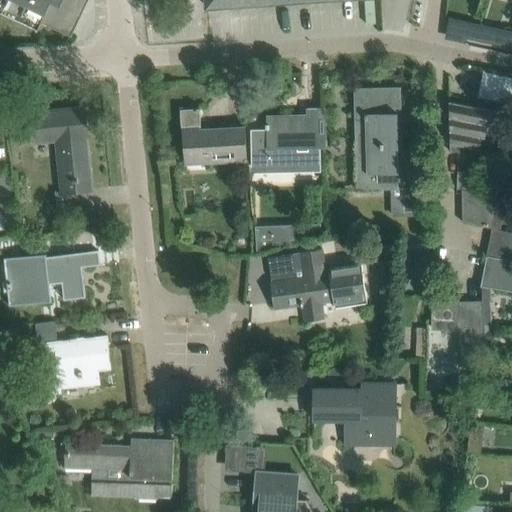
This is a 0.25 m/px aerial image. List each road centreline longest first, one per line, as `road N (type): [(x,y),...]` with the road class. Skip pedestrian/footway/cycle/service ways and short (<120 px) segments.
road 1 (residential): [(124,57),(372,42),(511,70)]
road 2 (residential): [(151,319),(124,57)]
road 3 (residential): [(206,413),(167,412),(156,390),(151,319)]
road 4 (residential): [(0,61),(124,57)]
